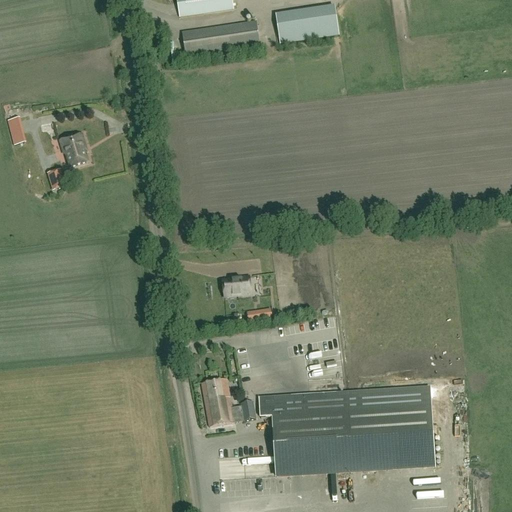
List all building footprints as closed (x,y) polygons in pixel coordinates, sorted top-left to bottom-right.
[(177,0),(180,19),(234,11),(231,0),(177,0)] [(279,14),(283,45),(343,37),(338,5),(279,14)] [(186,60),(260,49),(257,24),(183,34),(186,60)] [(20,106),(20,116),(28,116),(28,105),(20,106)] [(24,144),(18,120),(8,123),(14,147),(24,144)] [(87,163),(83,149),(85,148),(81,135),(59,143),(63,156),(65,155),(70,168),(87,163)] [(60,172),(49,176),(54,192),(65,189),(60,172)] [(240,280),(223,282),(225,299),(239,298),(239,299),(251,298),(249,278),(239,279),(240,280)] [(272,320),(271,310),(259,312),(261,322),(272,320)] [(318,371),(341,368),(340,360),(317,363),(318,371)] [(235,422),(244,421),(244,423),(256,421),(253,404),(232,408),(227,380),(202,385),(209,429),(235,424),(235,422)] [(430,389),(273,399),(260,400),(261,420),(273,419),(277,478),(435,468),(431,408),(430,389)]
